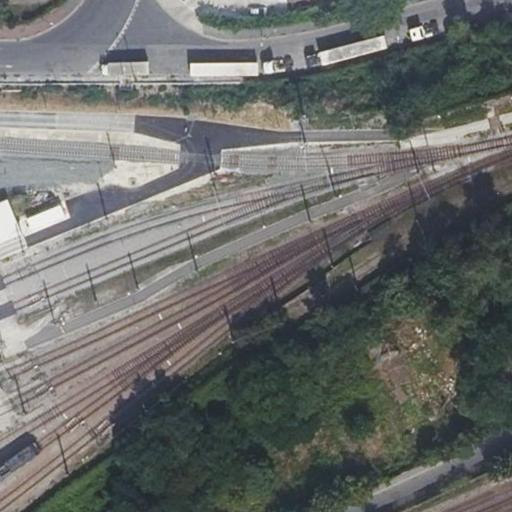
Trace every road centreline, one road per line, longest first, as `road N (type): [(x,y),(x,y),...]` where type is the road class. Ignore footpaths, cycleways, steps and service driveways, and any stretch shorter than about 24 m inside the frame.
road 1 (unclassified): [(495,0),(266,57),(124,58)]
road 2 (residential): [(511,444),(359,511)]
road 3 (unclassified): [(0,57),(124,58)]
